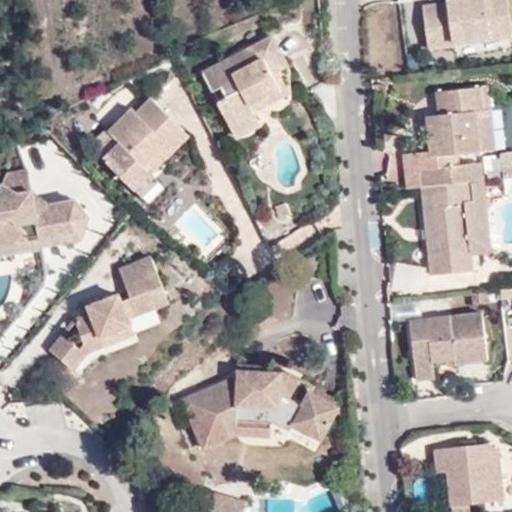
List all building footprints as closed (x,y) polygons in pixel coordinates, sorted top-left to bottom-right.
[(511,32),(511,10),(510,0),(451,0),(452,1),(426,5),(431,48),(458,44),(458,42),(511,32)] [(235,138),(258,126),(254,115),(243,94),(253,86),(259,95),(276,84),(270,71),(286,62),(273,38),(203,76),(212,95),(224,91),(226,97),(217,106),(235,138)] [(280,75),(289,69),(286,62),(270,71),(276,84),(259,95),(253,86),(243,94),(254,115),(290,95),(280,75)] [(436,119),(425,122),(429,163),(456,161),(478,159),(473,117),(488,116),(486,93),(434,98),(436,119)] [(103,163),(135,194),(152,176),(146,169),(182,131),(153,101),(138,116),(133,110),(107,137),(117,149),(103,163)] [(473,117),(478,159),(491,158),(488,116),(473,117)] [(146,169),(152,176),(189,138),(182,131),(146,169)] [(456,161),(429,163),(430,173),(457,171),(456,161)] [(430,173),(418,175),(421,213),(429,212),(432,243),(425,244),(428,280),(468,276),(467,260),(488,257),(479,170),(457,171),(430,173)] [(6,176),(0,188),(16,195),(30,194),(26,174),(6,176)] [(161,185),(152,176),(135,194),(143,203),(161,185)] [(16,195),(0,188),(0,251),(12,250),(28,234),(40,234),(40,241),(71,238),(80,224),(69,204),(33,210),(30,194),(16,195)] [(89,220),(77,203),(69,204),(80,224),(71,238),(40,241),(40,251),(81,244),(89,220)] [(12,250),(0,251),(0,257),(40,251),(40,241),(40,234),(28,234),(12,250)] [(71,376),(89,353),(100,350),(97,341),(130,329),(128,322),(152,312),(146,297),(162,291),(151,261),(120,273),(129,300),(121,304),(118,298),(85,310),(88,317),(73,323),(81,347),(77,352),(61,339),(47,355),(71,376)] [(391,290),(421,294),(424,266),(394,263),(391,290)] [(152,312),(168,306),(162,291),(146,297),(152,312)] [(482,363),(477,316),(406,324),(411,383),(429,381),(428,364),(450,361),(451,368),(482,363)] [(97,341),(100,350),(133,337),(130,329),(97,341)] [(238,374),(238,380),(223,387),(258,425),(270,426),(289,434),(292,427),(320,442),(336,410),(309,395),(304,406),(289,400),(299,382),(290,378),(238,374)] [(234,428),(235,421),(258,425),(223,387),(182,405),(199,442),(234,428)] [(234,428),(199,442),(202,451),(233,438),(269,440),(269,437),(258,425),(235,421),(234,428)] [(258,425),(269,437),(270,426),(258,425)] [(439,472),(441,506),(460,504),(496,501),(492,455),(482,445),(427,452),(429,473),(439,472)] [(242,511),(244,506),(213,496),(209,511),(242,511)]
